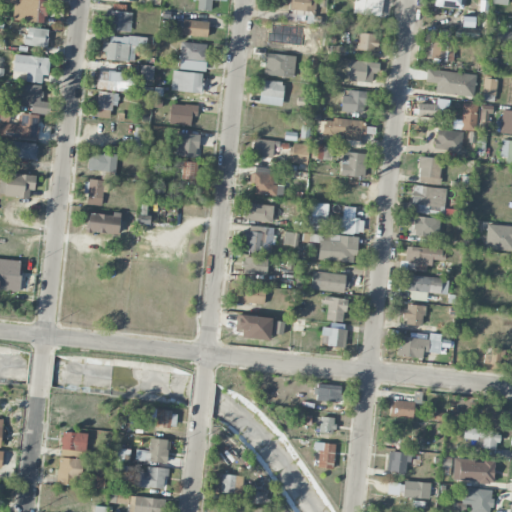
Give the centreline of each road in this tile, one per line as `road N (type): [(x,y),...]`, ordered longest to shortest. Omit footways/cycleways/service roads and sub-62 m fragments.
road 1 (residential): [(352,511),(409,0)]
road 2 (residential): [(511,387),(0,331)]
road 3 (residential): [(204,376),(244,0)]
road 4 (residential): [(42,355),(80,0)]
